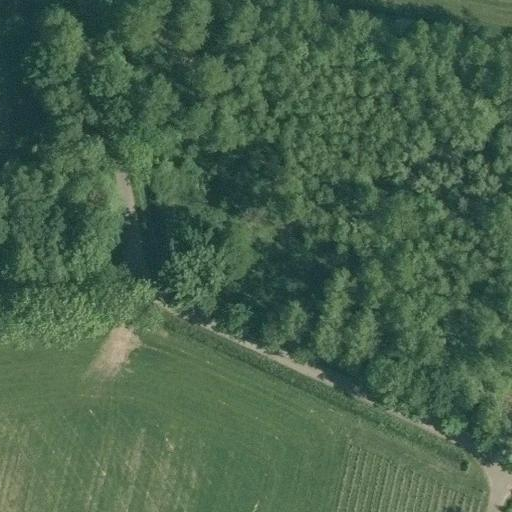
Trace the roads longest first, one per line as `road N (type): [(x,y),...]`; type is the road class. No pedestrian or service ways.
road 1 (unclassified): [(503,458),(136,286)]
road 2 (unclassified): [(136,286),(131,228),(81,0)]
road 3 (unclassified): [(0,299),(136,286)]
